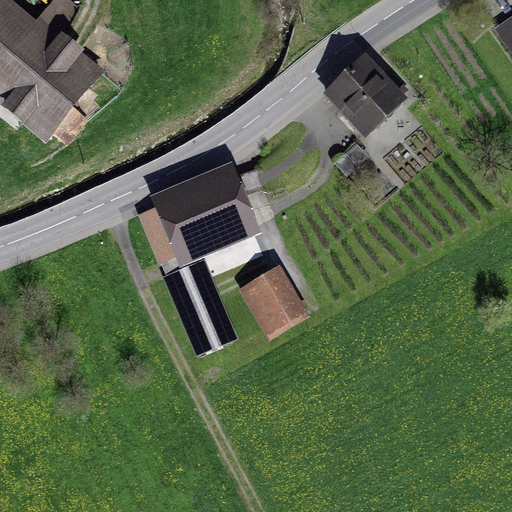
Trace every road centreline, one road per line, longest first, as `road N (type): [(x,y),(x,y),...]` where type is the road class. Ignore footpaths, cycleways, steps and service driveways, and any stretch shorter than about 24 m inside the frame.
road 1 (tertiary): [(414,0),(187,165),(0,247)]
road 2 (unknown): [(302,80),(330,170),(316,191),(286,208),(278,240),(324,320)]
